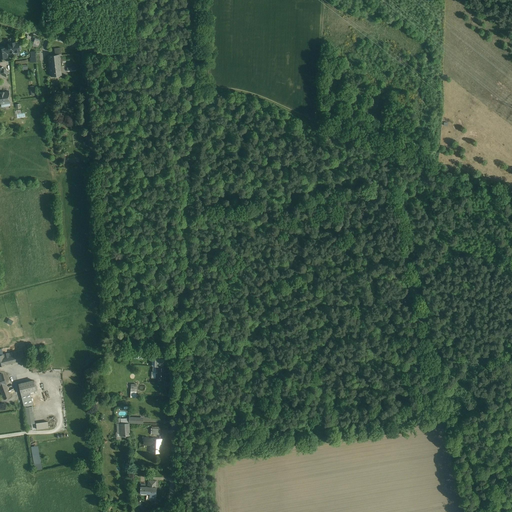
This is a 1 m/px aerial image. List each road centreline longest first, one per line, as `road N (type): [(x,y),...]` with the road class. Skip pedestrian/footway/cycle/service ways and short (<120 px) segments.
road 1 (track): [(511,191),(377,150),(239,91),(193,87)]
road 2 (track): [(193,87),(181,360)]
road 3 (unclassified): [(0,18),(193,87)]
road 4 (track): [(511,442),(491,432),(511,293)]
road 5 (residential): [(181,360),(170,511)]
